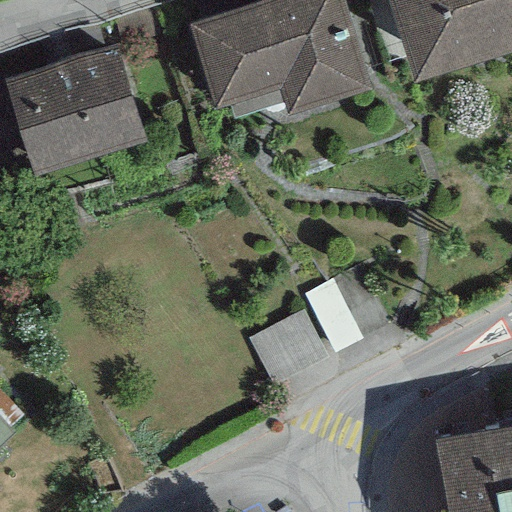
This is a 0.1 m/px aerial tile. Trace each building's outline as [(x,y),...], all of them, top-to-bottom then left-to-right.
[(348,0),(230,0),(191,12),(215,94),(280,74),(288,100),(371,75),(348,0)] [(511,0),(394,0),(414,61),(511,30),(511,0)] [(5,72),(0,73),(0,144),(24,136),(33,164),(147,127),(116,33),(4,69),(5,72)] [(358,261),(303,290),(335,348),(390,319),(358,261)] [(303,308),(249,336),(273,382),(327,353),(303,308)] [(511,511),(511,389),(496,393),(499,412),(432,426),(449,511),(511,511)]
